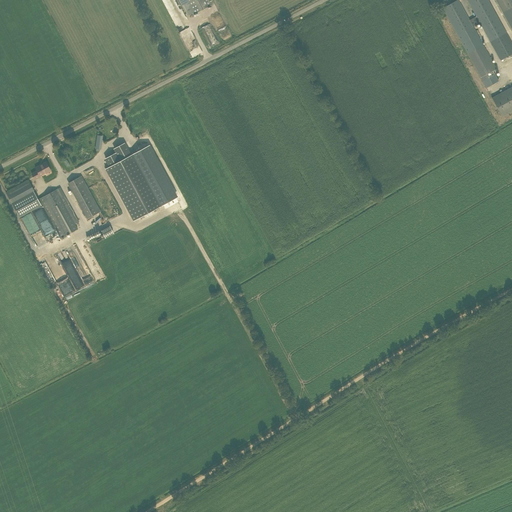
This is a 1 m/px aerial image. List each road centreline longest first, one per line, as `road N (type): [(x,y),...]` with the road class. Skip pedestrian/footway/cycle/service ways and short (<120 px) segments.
road 1 (track): [(152,511),(511,291)]
road 2 (unclassified): [(0,169),(327,0)]
road 3 (track): [(0,23),(60,138)]
